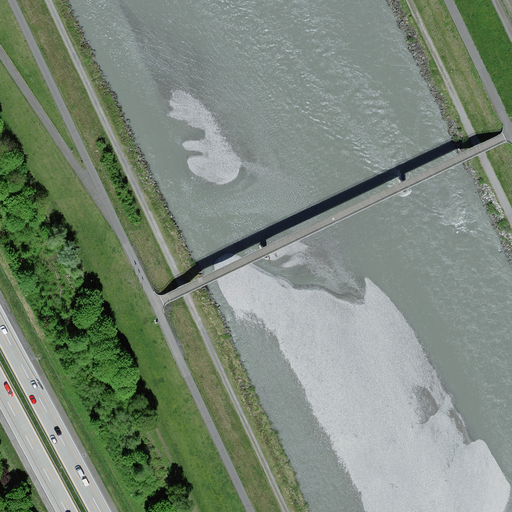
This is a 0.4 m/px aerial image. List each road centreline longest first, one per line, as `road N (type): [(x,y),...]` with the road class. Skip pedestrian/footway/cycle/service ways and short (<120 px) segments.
road 1 (track): [(11,0),(251,511)]
road 2 (track): [(49,0),(286,511)]
road 3 (track): [(511,220),(412,0)]
road 4 (motorway): [(101,511),(0,324)]
road 5 (track): [(0,50),(111,214)]
road 6 (motorway): [(0,385),(69,511)]
